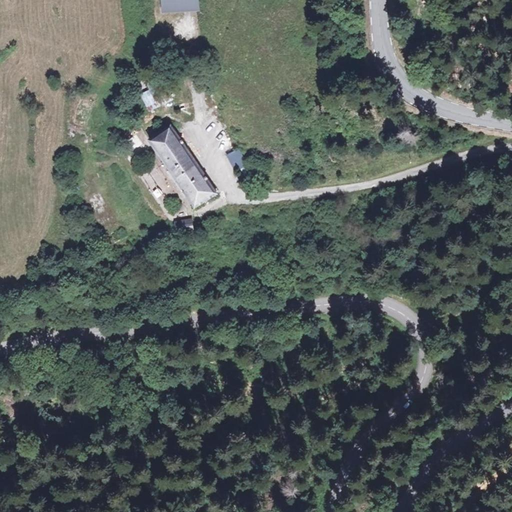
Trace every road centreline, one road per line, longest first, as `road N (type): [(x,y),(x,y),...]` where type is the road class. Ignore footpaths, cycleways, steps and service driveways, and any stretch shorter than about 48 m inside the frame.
road 1 (tertiary): [(335,511),(349,468),(426,351),(426,333),(403,310),(382,303),(310,306),(0,349)]
road 2 (track): [(94,331),(225,361),(251,396),(263,448),(227,511)]
road 3 (track): [(55,511),(137,441),(251,396)]
road 4 (secondary): [(380,0),(381,44),(396,86),(438,112),(511,128)]
road 5 (secondary): [(511,413),(456,453),(409,511)]
